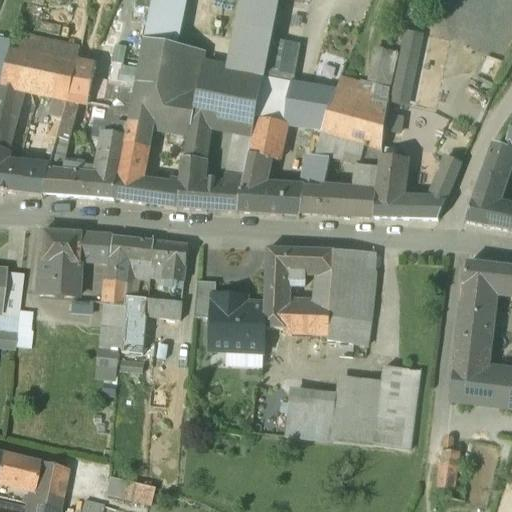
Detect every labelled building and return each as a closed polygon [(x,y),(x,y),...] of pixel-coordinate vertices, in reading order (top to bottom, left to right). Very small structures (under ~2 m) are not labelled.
[(150,0),(148,13),(143,42),(170,47),(178,0),(150,0)] [(240,0),(226,71),(264,79),(271,43),(279,0),(240,0)] [(420,12),(410,7),(405,18),(415,23),(420,12)] [(124,39),(143,42),(148,13),(129,9),(124,39)] [(77,61),(80,47),(14,32),(9,53),(75,68),(77,61)] [(423,36),(406,32),(391,104),(408,107),(423,36)] [(127,129),(127,132),(150,130),(188,138),(190,127),(195,99),(203,68),(205,54),(170,47),(143,42),(141,56),(138,72),(130,114),(127,129)] [(296,49),(271,43),(264,79),(290,85),(296,49)] [(80,47),(77,61),(138,72),(141,56),(80,45),(80,47)] [(397,56),(372,50),(366,84),(389,91),(397,56)] [(4,76),(0,88),(23,93),(56,100),(66,102),(67,103),(76,68),(75,68),(9,53),(4,76)] [(77,61),(75,68),(76,68),(67,103),(77,105),(110,110),(130,114),(138,72),(77,61)] [(226,71),(203,68),(195,99),(190,127),(208,130),(233,136),(225,177),(244,180),(252,139),(255,124),(264,79),(226,71)] [(366,84),(342,78),(336,94),(334,99),(386,114),(389,93),(389,91),(366,84)] [(290,85),(264,79),(255,124),(287,130),(321,135),(334,99),(336,94),(290,85)] [(23,93),(0,88),(0,89),(0,153),(2,154),(9,128),(14,126),(23,93)] [(386,114),(334,99),(321,135),(347,143),(382,150),(384,133),(386,117),(386,114)] [(35,171),(34,171),(30,174),(28,197),(42,198),(42,197),(47,172),(59,128),(66,102),(56,100),(35,171)] [(59,128),(47,172),(42,197),(59,198),(61,175),(77,105),(67,103),(66,102),(59,128)] [(130,114),(110,110),(103,143),(123,146),(126,129),(127,129),(130,114)] [(386,117),(384,133),(402,135),(403,118),(386,117)] [(287,130),(255,124),(252,139),(244,180),(241,195),(256,197),(257,189),(261,189),(267,161),(278,163),(287,130)] [(208,130),(190,127),(188,138),(186,146),(184,162),(204,164),(208,130)] [(150,130),(127,132),(124,148),(147,146),(150,130)] [(347,143),(321,135),(315,159),(329,161),(331,156),(341,159),(347,143)] [(95,179),(77,177),(61,175),(59,198),(112,202),(123,146),(103,143),(95,179)] [(162,193),(138,188),(147,146),(124,148),(114,202),(160,208),(162,193)] [(494,146),(484,176),(482,176),(464,224),(511,233),(511,211),(499,207),(497,202),(511,157),(511,152),(505,150),(494,146)] [(15,168),(0,166),(0,161),(2,154),(0,153),(0,194),(28,197),(30,174),(15,168)] [(400,159),(381,157),(379,170),(373,220),(422,221),(427,205),(400,202),(406,160),(400,159)] [(315,159),(305,158),(299,191),(305,192),(323,193),(324,189),(329,161),(315,159)] [(445,160),(429,197),(427,205),(422,221),(437,221),(461,167),(445,160)] [(223,188),(201,186),(204,164),(184,162),(182,162),(180,191),(178,211),(221,214),(223,188)] [(356,167),(353,193),(350,219),(373,220),(379,170),(356,167)] [(244,180),(225,177),(223,188),(221,214),(237,215),(241,195),(244,180)] [(180,191),(168,189),(162,193),(160,208),(178,211),(180,191)] [(261,189),(257,189),(256,197),(241,195),(237,215),(299,219),(299,216),(300,216),(305,192),(299,191),(261,189)] [(323,193),(305,192),(300,216),(350,219),(353,193),(324,189),(323,193)] [(81,238),(43,235),(36,298),(73,301),(79,257),(81,238)] [(113,240),(81,238),(79,257),(110,260),(113,240)] [(154,245),(113,240),(110,260),(108,284),(127,285),(128,268),(139,269),(140,263),(152,265),(154,245)] [(184,284),(188,248),(154,245),(152,265),(166,266),(164,282),(184,284)] [(305,253),(267,252),(264,307),(264,308),(286,309),(286,303),(288,272),(304,273),(305,253)] [(356,255),(305,253),(304,273),(316,274),(315,304),(349,305),(356,255)] [(356,255),(349,305),(371,306),(373,255),(356,255)] [(488,270),(466,267),(459,330),(489,334),(494,293),(511,295),(511,272),(497,271),(498,266),(489,265),(488,270)] [(22,278),(4,276),(2,291),(21,293),(22,278)] [(106,306),(124,308),(127,285),(108,284),(106,306)] [(216,285),(197,284),(194,320),(212,321),(213,298),(215,298),(216,285)] [(21,293),(2,291),(0,310),(0,317),(17,320),(21,293)] [(215,298),(213,298),(212,321),(210,352),(262,355),(264,331),(263,331),(264,308),(264,307),(237,306),(237,299),(215,298)] [(177,300),(170,300),(170,305),(148,303),(146,325),(176,328),(178,305),(176,305),(177,300)] [(148,303),(127,301),(126,308),(125,323),(143,325),(146,325),(148,303)] [(315,304),(286,303),(286,309),(264,308),(263,331),(264,331),(286,331),(286,336),(328,338),(329,345),(345,346),(346,328),(349,305),(315,304)] [(286,331),(264,331),(262,355),(262,362),(367,367),(371,306),(349,305),(346,328),(345,346),(329,345),(328,338),(286,336),(286,331)] [(124,308),(106,306),(105,310),(108,311),(106,330),(124,332),(125,323),(126,308),(124,308)] [(0,317),(0,332),(16,335),(17,320),(0,317)] [(143,325),(125,323),(124,332),(123,346),(141,348),(143,325)] [(485,375),(489,334),(459,330),(455,371),(485,375)] [(31,336),(16,335),(15,348),(29,349),(31,336)] [(110,408),(116,350),(103,349),(97,407),(108,408),(110,408)] [(511,378),(485,375),(455,371),(451,404),(511,412),(511,378)] [(418,454),(423,379),(384,376),(383,388),(342,385),(341,397),(293,394),(289,446),(418,454)] [(168,383),(152,382),(149,411),(166,412),(168,383)] [(470,473),(458,472),(460,456),(458,456),(460,434),(448,433),(441,492),(443,492),(442,503),(466,505),(470,473)] [(37,466),(0,457),(0,485),(32,491),(37,466)] [(65,472),(37,466),(32,491),(30,507),(51,511),(57,511),(60,499),(65,472)] [(150,490),(108,481),(105,496),(146,506),(150,490)] [(84,503),(81,511),(102,511),(103,506),(84,503)]
